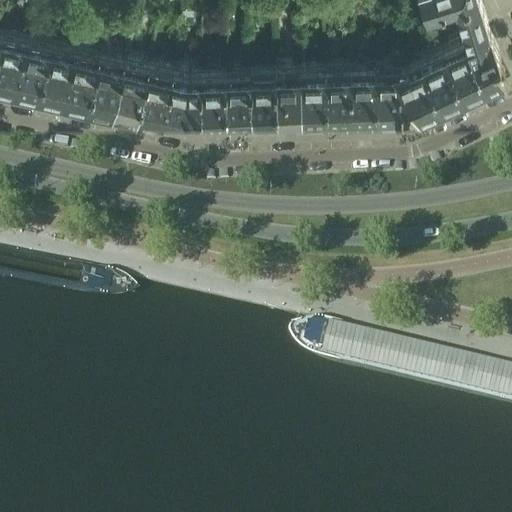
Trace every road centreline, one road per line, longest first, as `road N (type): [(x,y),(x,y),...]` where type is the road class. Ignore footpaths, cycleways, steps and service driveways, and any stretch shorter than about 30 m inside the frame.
road 1 (residential): [(511,106),(415,151),(204,162),(0,117)]
road 2 (tertiary): [(0,176),(280,235),(424,235),(511,222)]
road 3 (tertiary): [(511,183),(382,204),(269,206),(0,154)]
